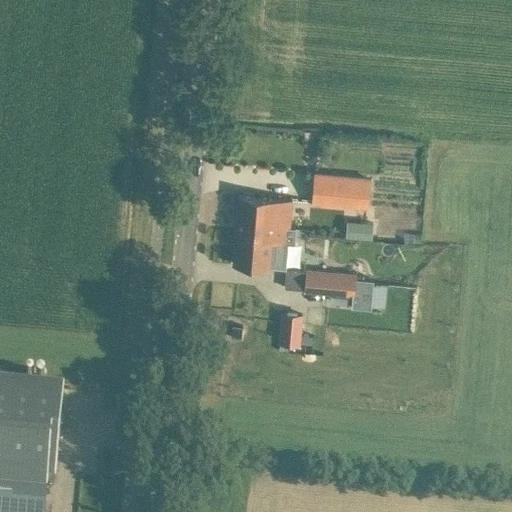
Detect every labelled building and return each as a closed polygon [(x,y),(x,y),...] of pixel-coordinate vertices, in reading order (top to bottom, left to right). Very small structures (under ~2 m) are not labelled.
[(315,173),(313,203),(368,207),(370,177),(315,173)] [(239,194),(236,228),(264,230),(265,221),(273,222),(272,225),(290,226),(292,198),(259,195),(239,194)] [(347,220),(346,234),(373,235),(373,221),(347,220)] [(235,236),(233,263),(253,265),(269,266),(269,265),(285,266),(287,241),(294,241),(295,226),(290,226),(272,225),(273,222),(265,221),(264,230),(236,228),(235,236)] [(419,243),(420,233),(412,233),(411,242),(419,243)] [(357,261),(384,261),(384,239),(357,238),(357,261)] [(286,268),(284,287),(305,289),(352,293),(351,305),(371,307),(374,278),(355,276),(356,273),(307,269),(286,268)] [(282,319),(280,340),(300,342),(302,320),(302,314),(282,312),(282,319)] [(64,390),(0,383),(0,511),(44,511),(48,474),(55,475),(64,390)]
